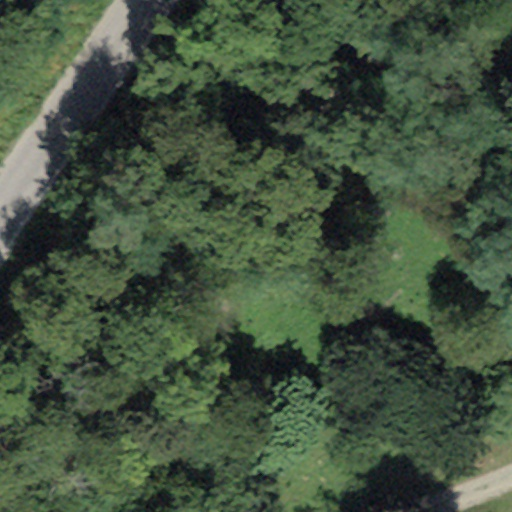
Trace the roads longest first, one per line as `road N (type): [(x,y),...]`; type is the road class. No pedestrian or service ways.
road 1 (track): [(408,0),(143,417),(63,511)]
road 2 (tertiary): [(0,210),(139,0)]
